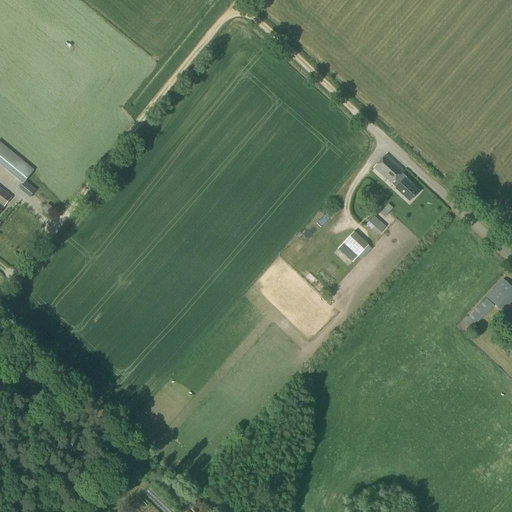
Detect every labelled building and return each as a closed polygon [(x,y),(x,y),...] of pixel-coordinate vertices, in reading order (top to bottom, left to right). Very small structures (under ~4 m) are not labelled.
[(0,166),(21,184),(32,170),(0,143),(0,166)] [(400,183),(395,179),(403,171),(385,154),(372,168),(408,202),(417,192),(408,184),(409,183),(404,178),(400,183)] [(0,209),(10,197),(3,191),(0,193),(0,209)] [(385,218),(389,213),(384,209),(380,214),(385,218)] [(307,248),(334,219),(326,211),(299,240),(307,248)] [(378,236),(385,228),(373,217),(366,225),(378,236)] [(345,239),(358,252),(369,243),(356,229),(345,239)] [(503,314),(511,304),(511,287),(503,279),(486,297),(503,314)] [(472,327),(493,306),(486,299),(465,321),(472,327)]
